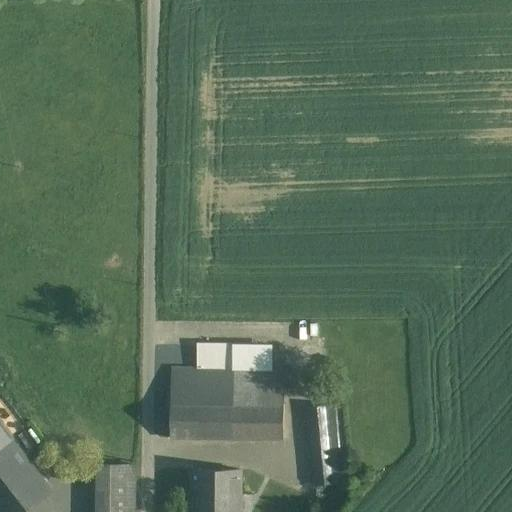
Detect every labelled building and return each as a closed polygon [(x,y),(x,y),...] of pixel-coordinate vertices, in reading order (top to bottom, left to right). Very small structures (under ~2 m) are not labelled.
[(289,370),(171,368),(170,439),(283,440),(284,386),(289,386),(289,370)] [(334,404),(308,407),(317,486),(343,483),(334,404)] [(20,511),(44,494),(0,437),(0,511),(20,511)] [(135,511),(136,467),(97,466),(96,511),(135,511)] [(241,471),(192,471),(191,511),(240,511),(241,497),(241,471)] [(254,471),(241,471),(241,497),(254,497),(254,471)]
